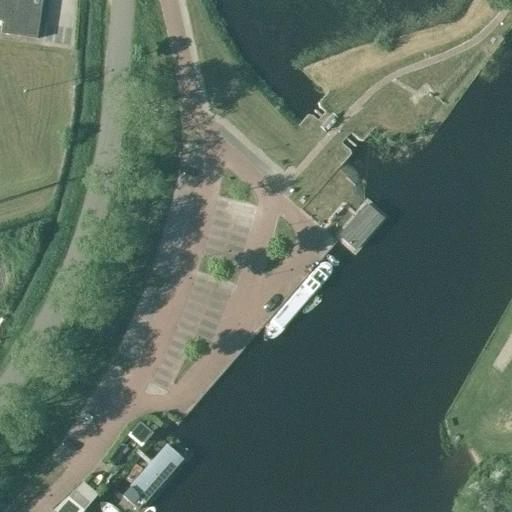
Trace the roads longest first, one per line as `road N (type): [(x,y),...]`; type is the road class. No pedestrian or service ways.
road 1 (unclassified): [(168,0),(198,124),(318,239),(173,405),(125,403),(75,473),(32,511)]
road 2 (unclassified): [(0,397),(50,319),(84,241),(111,124),(122,0)]
